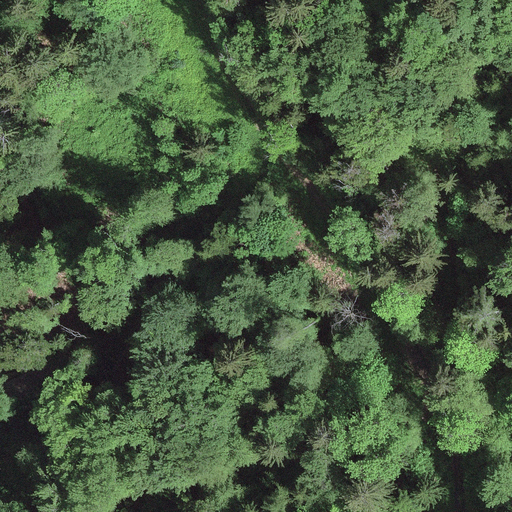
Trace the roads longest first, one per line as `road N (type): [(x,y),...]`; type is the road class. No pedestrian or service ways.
road 1 (track): [(199,0),(230,76),(378,272),(432,369)]
road 2 (track): [(461,511),(459,432),(432,369)]
road 3 (track): [(432,369),(425,422),(395,511)]
